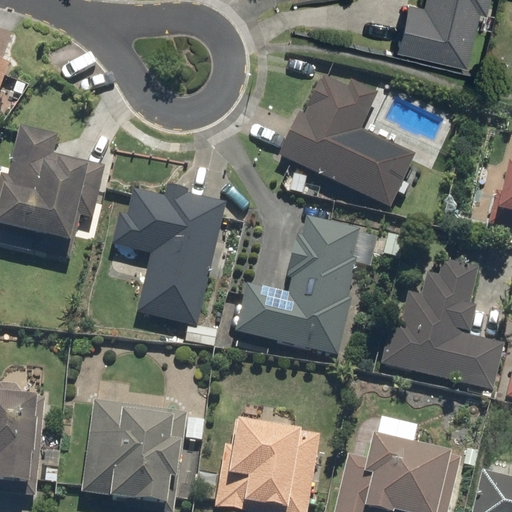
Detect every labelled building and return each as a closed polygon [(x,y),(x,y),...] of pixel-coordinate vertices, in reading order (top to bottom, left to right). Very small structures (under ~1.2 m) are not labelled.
[(420,0),(419,7),(402,3),(391,52),(462,68),(474,14),(483,16),(486,0),(420,0)] [(294,117),(272,163),(389,217),(415,161),(360,135),(377,99),(347,85),(344,90),(319,78),(299,119),(294,117)] [(55,140),(16,131),(4,180),(0,179),(0,236),(30,243),(27,255),(80,267),(102,171),(51,159),(55,140)] [(498,171),(484,230),(511,236),(511,140),(504,172),(498,171)] [(133,319),(192,332),(219,207),(184,199),(185,194),(162,190),(160,203),(128,196),(123,219),(115,218),(108,251),(146,259),(133,319)] [(242,288),(230,338),(335,362),(348,303),(344,302),(351,269),(366,273),(374,237),(301,221),(296,241),(292,240),(282,282),(286,283),(283,298),(242,288)] [(388,323),(376,371),(489,398),(502,347),(466,339),(473,309),(466,307),(474,274),(437,265),(433,278),(421,275),(415,297),(405,295),(398,326),(388,323)] [(511,358),(501,404),(511,406),(511,358)] [(0,498),(31,502),(41,403),(19,400),(13,391),(0,389),(0,498)] [(171,511),(185,418),(88,405),(75,499),(100,503),(99,508),(127,511),(171,511)] [(303,511),(316,439),(226,424),(211,511),(303,511)] [(444,511),(455,461),(364,442),(359,463),(342,459),(331,511),(444,511)] [(511,511),(511,481),(477,473),(468,511),(511,511)]
